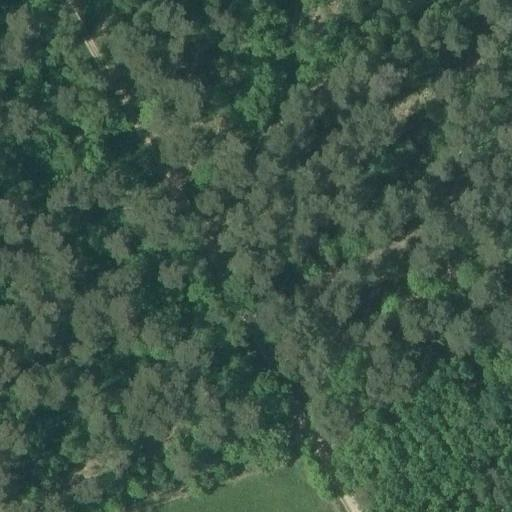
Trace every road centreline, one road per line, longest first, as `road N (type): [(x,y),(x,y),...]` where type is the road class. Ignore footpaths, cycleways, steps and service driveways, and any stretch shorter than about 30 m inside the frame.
road 1 (track): [(222,274),(83,0)]
road 2 (unknown): [(222,274),(360,511)]
road 3 (unknown): [(297,0),(242,215)]
road 4 (track): [(511,351),(327,454)]
